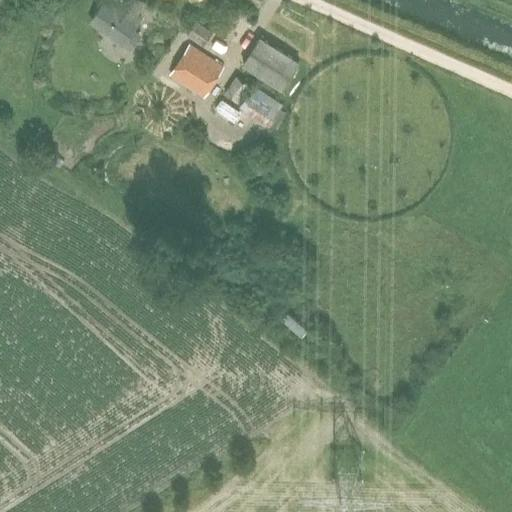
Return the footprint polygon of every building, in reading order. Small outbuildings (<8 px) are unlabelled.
[(103,0),(90,19),(130,46),(138,34),(132,30),(141,17),(135,13),(143,1),(142,0),(120,0),(116,7),(104,0),(103,0)] [(213,30),(196,19),(185,34),(203,45),(213,30)] [(300,60),(260,35),(241,63),(282,89),(300,60)] [(170,73),(204,96),(223,67),(190,45),(170,73)] [(237,74),(224,93),(238,102),(250,83),(237,74)] [(239,106),(269,126),(283,104),(252,83),(239,106)] [(212,110),(232,123),(242,110),(221,96),(212,110)]
